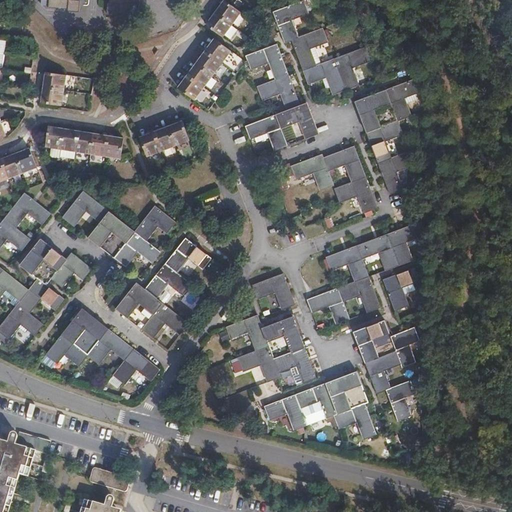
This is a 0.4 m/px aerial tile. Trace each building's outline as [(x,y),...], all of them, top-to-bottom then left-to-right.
[(48,0),(48,8),(67,10),(68,11),(78,12),(79,11),(79,10),(80,1),(78,0),(109,0),(109,2),(108,4),(106,12),(107,14),(118,15),(119,14),(138,16),(139,0),(48,0)] [(225,0),(224,0),(215,13),(232,25),(241,12),(225,0)] [(285,43),(292,41),(299,38),(292,20),(309,14),(307,9),(305,3),(304,0),(273,12),(285,43)] [(232,25),(215,13),(206,25),(223,37),(224,34),(231,25),(232,25)] [(231,25),(224,34),(231,39),(238,30),(231,25)] [(299,38),(292,41),(304,72),(317,67),(311,49),(328,43),(325,36),(324,31),(323,29),(299,38)] [(215,39),(205,51),(209,54),(219,42),(215,39)] [(219,42),(209,54),(222,64),(231,51),(219,42)] [(271,63),(277,80),(289,75),(277,44),(246,55),(251,69),(271,63)] [(335,60),(346,90),(357,86),(351,68),(371,61),(366,47),(335,60)] [(205,51),(196,63),(200,66),(209,54),(205,51)] [(209,54),(200,66),(213,76),(222,64),(209,54)] [(317,67),(304,72),(309,84),(327,78),(334,95),(346,90),(335,60),(317,67)] [(196,63),(187,75),(191,78),(200,66),(196,63)] [(200,66),(191,78),(204,88),(213,76),(200,66)] [(45,72),(43,87),(63,90),(64,88),(66,75),(45,72)] [(191,78),(187,75),(178,87),(182,90),(191,78)] [(289,75),(277,80),(257,86),(263,101),(282,94),(288,110),(276,114),(288,146),(305,139),(293,108),(300,105),(293,87),(289,75)] [(191,78),(182,90),(195,100),(204,88),(191,78)] [(417,78),(386,90),(397,120),(406,117),(411,115),(407,105),(405,98),(416,94),(422,92),(417,78)] [(63,90),(43,87),(41,102),(61,106),(63,90)] [(386,90),(369,96),(380,127),(397,120),(386,90)] [(418,101),(416,94),(405,98),(407,105),(418,101)] [(380,127),(369,96),(355,102),(366,132),(380,127)] [(307,103),(300,105),(293,108),(305,139),(319,134),(307,103)] [(288,146),(276,114),(245,125),(251,140),(255,138),(268,133),(269,138),(274,151),(288,146)] [(380,127),(366,132),(371,144),(378,163),(392,158),(385,141),(402,134),(397,120),(380,127)] [(183,121),(168,126),(170,131),(185,126),(183,121)] [(61,149),(64,129),(49,126),(45,146),(61,149)] [(168,126),(154,132),(156,137),(163,134),(170,131),(168,126)] [(185,126),(170,131),(176,146),(190,141),(185,126)] [(79,131),(64,129),(61,149),(75,151),(79,131)] [(94,134),(79,131),(75,151),(90,154),(94,134)] [(163,134),(156,137),(161,151),(176,146),(170,131),(163,134)] [(156,137),(154,132),(140,137),(142,142),(156,137)] [(268,133),(255,138),(257,142),(269,138),(268,133)] [(109,136),(94,134),(90,154),(106,156),(109,136)] [(123,138),(109,136),(106,156),(120,158),(123,138)] [(156,137),(142,142),(147,156),(161,151),(156,137)] [(354,146),(324,158),(329,171),(345,165),(352,183),(366,177),(354,146)] [(29,148),(15,153),(23,173),(37,167),(29,148)] [(75,151),(61,149),(60,156),(74,159),(75,151)] [(392,158),(378,163),(390,195),(404,190),(397,172),(414,166),(409,152),(392,158)] [(15,153),(1,159),(8,178),(23,173),(15,153)] [(329,171),(324,158),(322,154),(291,166),(296,179),(314,173),(320,191),(334,186),(329,171)] [(1,159),(0,159),(0,181),(8,178),(1,159)] [(378,208),(366,177),(352,183),(336,189),(340,202),(357,196),(364,213),(365,213),(372,211),(378,208)] [(86,212),(100,222),(109,211),(84,191),(63,218),(74,227),(86,212)] [(25,193),(4,218),(16,227),(28,212),(43,224),(51,214),(25,193)] [(155,206),(134,232),(146,241),(159,226),(168,233),(176,222),(155,206)] [(229,210),(220,213),(223,222),(232,219),(229,210)] [(109,211),(100,222),(98,225),(123,246),(134,232),(109,211)] [(16,227),(4,218),(0,223),(0,247),(8,238),(22,249),(30,239),(16,227)] [(423,235),(421,230),(418,222),(388,234),(399,264),(413,260),(406,241),(423,235)] [(123,246),(98,225),(88,237),(114,258),(123,246)] [(123,246),(114,258),(126,267),(138,252),(153,263),(161,253),(146,241),(134,232),(123,246)] [(385,270),(399,264),(388,234),(370,241),(357,245),(362,257),(379,251),(385,270)] [(186,238),(165,264),(177,273),(190,257),(204,269),(212,259),(186,238)] [(31,251),(57,271),(66,259),(41,239),(31,251)] [(369,277),(362,257),(357,245),(326,257),(331,269),(348,263),(355,282),(369,277)] [(20,265),(37,279),(46,285),(57,271),(31,251),(20,265)] [(37,279),(29,290),(20,300),(17,304),(29,313),(42,298),(56,310),(64,299),(47,285),(51,279),(63,288),(75,272),(84,279),(92,269),(72,252),(66,259),(57,271),(46,285),(37,279)] [(165,264),(145,289),(157,298),(165,288),(169,284),(177,290),(183,295),(191,285),(177,273),(165,264)] [(415,268),(383,279),(395,311),(409,306),(402,287),(420,282),(415,268)] [(29,290),(3,270),(0,273),(0,298),(7,290),(20,300),(29,290)] [(284,273),(252,285),(257,300),(277,292),(283,309),(295,305),(284,273)] [(369,277),(355,282),(338,288),(343,301),(360,295),(367,313),(380,308),(369,277)] [(137,283),(125,297),(151,317),(162,303),(157,298),(145,289),(137,283)] [(169,284),(165,288),(173,294),(177,290),(169,284)] [(350,319),(343,301),(338,288),(307,300),(312,313),(329,307),(336,324),(350,319)] [(151,317),(125,297),(115,308),(141,329),(151,317)] [(151,317),(141,329),(153,338),(166,322),(180,334),(188,324),(162,303),(151,317)] [(29,313),(17,304),(0,325),(0,332),(8,340),(19,327),(22,324),(28,329),(36,335),(44,325),(29,313)] [(83,309),(73,321),(99,341),(108,329),(83,309)] [(269,346),(262,328),(258,315),(226,327),(231,341),(251,334),(257,351),(269,346)] [(293,316),(278,322),(290,352),(304,347),(293,316)] [(385,320),(368,326),(379,357),(396,350),(391,336),(385,320)] [(73,321),(61,335),(87,355),(99,341),(73,321)] [(278,322),(262,328),(269,346),(274,358),(290,352),(278,322)] [(22,324),(19,327),(25,333),(28,329),(22,324)] [(379,357),(368,326),(353,332),(361,351),(365,362),(379,357)] [(415,327),(391,336),(396,350),(401,364),(403,368),(416,363),(410,345),(420,341),(415,327)] [(99,341),(87,355),(99,364),(111,349),(125,361),(134,349),(108,329),(99,341)] [(87,355),(61,335),(46,355),(57,363),(64,355),(78,367),(87,355)] [(274,358),(269,346),(257,351),(238,358),(242,372),(262,364),(268,382),(281,378),(279,372),(274,358)] [(290,352),(274,358),(279,372),(298,366),(304,383),(316,379),(304,347),(290,352)] [(134,349),(125,361),(118,370),(113,375),(125,384),(137,370),(151,381),(160,369),(134,349)] [(379,357),(365,362),(377,394),(386,391),(391,389),(384,371),(401,364),(396,350),(379,357)] [(113,375),(118,370),(113,366),(109,371),(113,375)] [(357,371),(326,383),(332,397),(362,386),(357,371)] [(391,389),(386,391),(397,422),(411,417),(405,398),(416,394),(411,382),(391,389)] [(326,383),(295,394),(301,408),(319,402),(326,418),(334,416),(338,414),(332,397),(326,383)] [(362,386),(332,397),(338,414),(365,404),(369,402),(362,386)] [(301,408),(295,394),(264,406),(269,420),(287,414),(293,431),(307,426),(301,408)] [(338,414),(334,416),(339,429),(357,423),(364,440),(377,435),(365,404),(338,414)] [(19,431),(15,444),(35,450),(47,453),(51,440),(19,431)] [(10,438),(9,442),(14,444),(15,439),(17,438),(17,437),(17,436),(17,435),(16,433),(15,433),(14,432),(13,432),(11,433),(10,434),(10,436),(10,437),(10,438)] [(0,467),(6,469),(14,444),(9,442),(0,440),(0,467)] [(14,444),(6,469),(19,473),(28,475),(35,450),(15,444),(14,444)] [(0,474),(17,479),(19,473),(6,469),(0,467),(0,474)] [(94,467),(91,482),(129,491),(132,475),(94,467)] [(0,511),(7,511),(17,479),(0,474),(0,511)] [(106,506),(111,507),(112,502),(114,501),(114,499),(114,497),(113,496),(111,496),(110,496),(109,496),(108,496),(108,498),(107,499),(107,501),(106,506)] [(104,511),(106,506),(86,500),(82,511),(104,511)]
